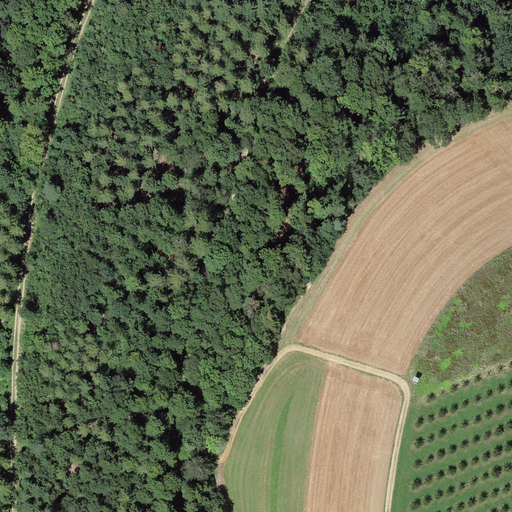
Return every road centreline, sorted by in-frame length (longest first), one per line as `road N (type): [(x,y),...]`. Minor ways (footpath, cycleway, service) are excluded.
road 1 (track): [(19,511),(6,362),(40,157),(89,0)]
road 2 (track): [(232,511),(227,467),(241,425),(286,351),(298,348),(408,385),(390,511)]
